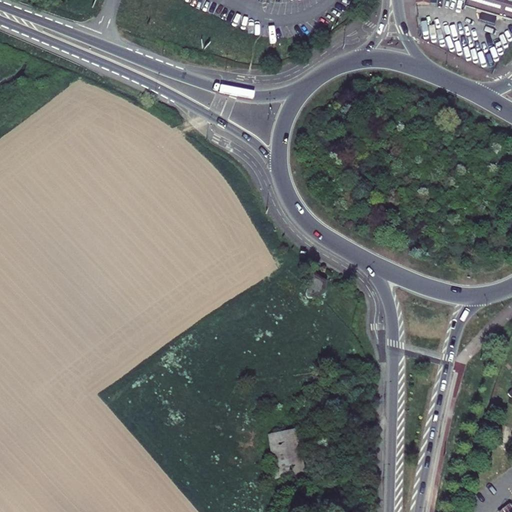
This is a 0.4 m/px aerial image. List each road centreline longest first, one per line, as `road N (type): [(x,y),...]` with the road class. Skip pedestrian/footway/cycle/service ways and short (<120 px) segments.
road 1 (secondary): [(311,81),(275,95),(238,93),(0,5)]
road 2 (secondary): [(0,18),(213,116),(257,144),(280,173)]
road 3 (primary): [(367,259),(391,317),(389,511)]
road 4 (primary): [(419,511),(453,345),(466,312),(485,294)]
road 5 (primary): [(280,173),(309,223),(367,259)]
road 6 (primary): [(367,259),(443,291),(485,294)]
